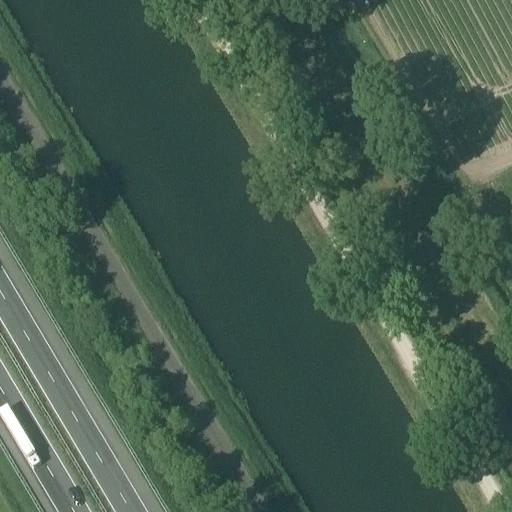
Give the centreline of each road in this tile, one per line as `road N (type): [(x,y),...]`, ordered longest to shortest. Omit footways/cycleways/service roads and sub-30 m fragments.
road 1 (track): [(195,0),(498,511)]
road 2 (unclassified): [(267,511),(0,62)]
road 3 (motorway): [(134,511),(0,284)]
road 4 (motorway): [(0,383),(76,511)]
